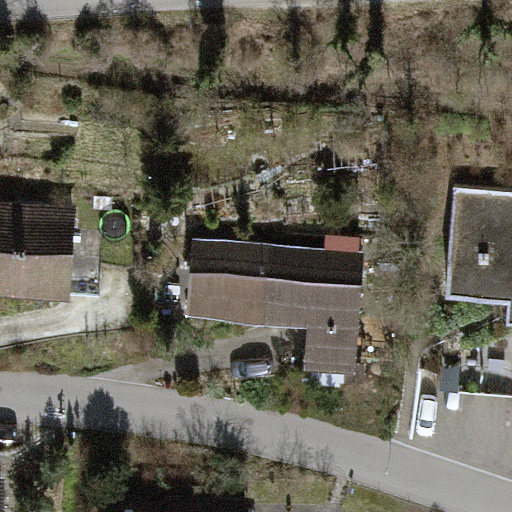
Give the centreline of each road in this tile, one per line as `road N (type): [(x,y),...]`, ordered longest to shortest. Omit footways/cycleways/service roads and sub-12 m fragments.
road 1 (residential): [(0,396),(204,411),(511,501)]
road 2 (track): [(511,87),(229,45),(152,0)]
